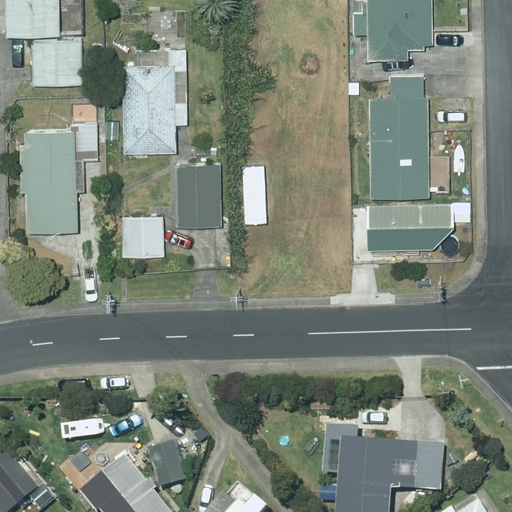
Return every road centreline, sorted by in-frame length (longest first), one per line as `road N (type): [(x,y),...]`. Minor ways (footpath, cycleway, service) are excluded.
road 1 (residential): [(0,352),(110,339),(511,328)]
road 2 (residential): [(504,0),(511,162)]
